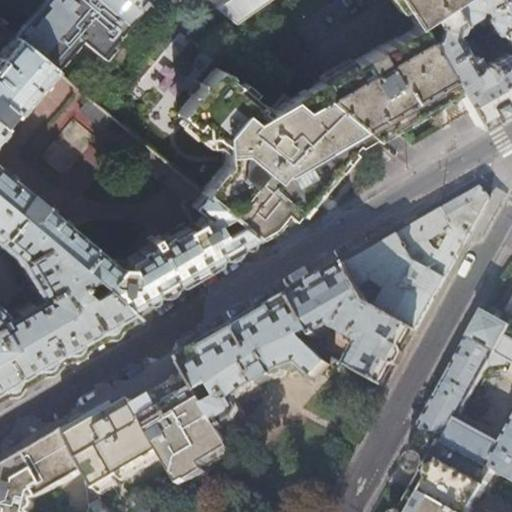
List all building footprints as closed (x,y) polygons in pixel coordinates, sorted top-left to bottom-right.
[(44,0),(13,37),(52,69),(79,37),(99,55),(116,35),(128,46),(137,35),(131,30),(155,0),(44,0)] [(202,0),(231,24),(265,0),(202,0)] [(393,0),(412,27),(308,86),(368,134),(417,106),(453,86),(418,24),(448,3),(451,0),(393,0)] [(511,0),(451,0),(448,3),(458,19),(460,20),(474,13),(477,8),(483,11),(478,21),(482,27),(486,24),(493,32),(498,29),(511,19),(511,0)] [(461,21),(460,20),(458,19),(448,3),(418,24),(453,86),(476,125),(499,112),(511,103),(511,85),(496,58),(495,57),(485,63),(476,60),(463,39),(459,41),(453,33),(457,30),(461,21)] [(511,19),(498,29),(510,48),(496,58),(511,85),(511,19)] [(0,52),(0,201),(14,214),(128,310),(169,286),(224,254),(254,237),(253,236),(199,191),(96,106),(79,91),(78,96),(128,138),(119,149),(182,200),(179,204),(191,222),(167,235),(166,232),(153,240),(150,234),(144,237),(147,243),(135,250),(137,253),(125,259),(126,264),(115,266),(0,169),(0,131),(3,127),(0,123),(0,121),(8,112),(13,116),(52,69),(13,37),(0,52)] [(284,216),(350,140),(353,142),(368,134),(308,86),(287,97),(281,92),(266,110),(212,67),(197,85),(188,97),(174,114),(190,127),(192,126),(194,136),(203,134),(205,143),(210,143),(220,151),(222,163),(199,191),(253,236),(268,227),(280,213),(284,216)] [(188,97),(197,85),(193,81),(183,92),(188,97)] [(493,198),(481,188),(438,213),(398,235),(417,264),(447,279),(463,250),(493,198)] [(0,201),(0,230),(14,214),(0,201)] [(14,214),(0,230),(0,246),(6,251),(2,255),(14,276),(21,272),(35,297),(4,314),(0,307),(0,306),(0,395),(59,361),(135,316),(128,310),(14,214)] [(371,251),(345,266),(372,306),(417,332),(430,309),(447,279),(417,264),(398,235),(371,251)] [(324,278),(292,297),(316,338),(335,328),(362,343),(348,366),(386,388),(399,365),(417,332),(372,306),(345,266),(324,278)] [(324,353),(316,338),(292,297),(268,311),(220,338),(180,361),(189,375),(224,431),(241,421),(246,413),(241,405),(251,394),(288,373),(303,371),(315,383),(317,380),(337,360),(324,353)] [(511,341),(505,337),(510,327),(482,313),(419,428),(432,435),(496,470),(511,479),(511,341)] [(234,448),(224,431),(189,375),(188,376),(166,389),(136,408),(158,445),(183,488),(192,482),(190,477),(222,460),(220,455),(234,448)] [(111,422),(134,409),(130,402),(121,399),(84,420),(95,437),(95,436),(96,434),(97,433),(98,432),(100,431),(102,431),(103,431),(105,432),(113,427),(111,422)] [(162,453),(158,445),(136,408),(134,409),(111,422),(113,427),(105,432),(103,431),(102,431),(100,431),(98,432),(97,433),(96,434),(95,436),(95,437),(84,420),(79,423),(64,431),(83,473),(95,493),(162,453)] [(28,511),(31,509),(32,504),(31,503),(83,473),(64,431),(35,448),(0,468),(0,511),(28,511)] [(472,511),(496,470),(432,435),(421,455),(429,460),(408,498),(400,511),(472,511)]
